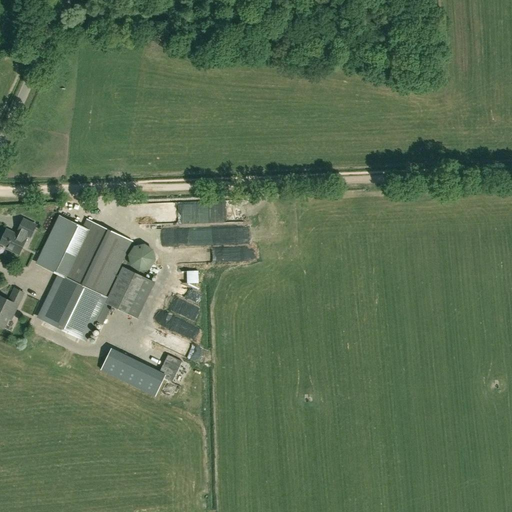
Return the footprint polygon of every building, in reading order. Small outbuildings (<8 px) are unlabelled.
[(88,219),(84,227),(60,215),(36,263),(58,274),(36,317),(86,342),(105,303),(137,319),(154,283),(123,267),(108,297),(105,296),(132,241),(88,219)] [(6,229),(0,242),(7,246),(6,248),(19,254),(26,239),(25,239),(27,235),(30,237),(34,229),(36,225),(24,218),(21,223),(18,230),(20,231),(18,235),(6,229)] [(182,273),(182,287),(201,287),(201,274),(182,273)] [(10,320),(24,293),(15,288),(9,300),(0,296),(0,326),(3,328),(8,318),(10,320)] [(142,342),(151,348),(166,327),(157,321),(142,342)]
